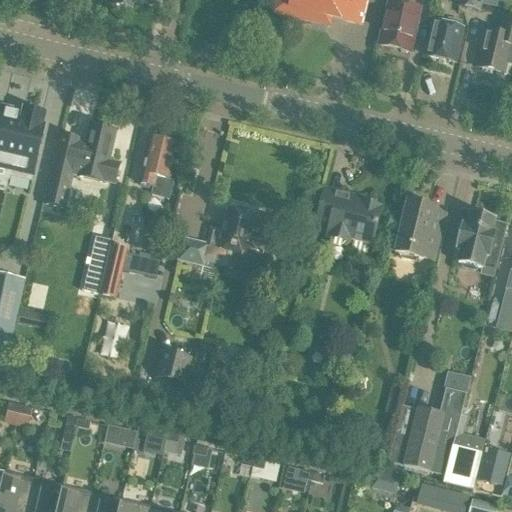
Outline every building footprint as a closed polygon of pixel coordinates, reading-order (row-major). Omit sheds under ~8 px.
[(133,3),(134,0),(115,0),(114,6),(132,10),(133,3)] [(134,0),(133,3),(158,9),(160,0),(134,0)] [(279,0),(276,15),(312,23),(313,19),(322,22),(323,17),(359,26),(364,0),(279,0)] [(481,0),(460,0),(459,6),(479,11),(481,0)] [(379,46),(411,54),(421,9),(389,2),(379,46)] [(486,31),(477,68),(504,75),(507,63),(511,64),(511,18),(501,16),(497,33),(486,31)] [(454,63),(462,28),(458,27),(459,23),(451,21),(450,25),(434,21),(426,57),(454,63)] [(23,113),(1,108),(0,113),(0,179),(8,181),(24,111),(23,110),(23,113)] [(44,115),(24,111),(8,181),(9,181),(10,177),(31,182),(44,128),(41,127),(44,115)] [(61,137),(44,206),(65,211),(74,178),(106,185),(106,184),(113,186),(119,165),(107,162),(114,132),(91,126),(87,143),(83,145),(82,148),(79,147),(80,142),(61,137)] [(177,147),(150,141),(140,187),(152,190),(151,196),(167,200),(167,201),(170,202),(175,180),(170,179),(177,147)] [(324,195),(316,228),(329,231),(327,239),(350,244),(350,241),(372,246),(381,209),(376,208),(374,204),(368,203),(365,205),(324,195)] [(397,230),(400,231),(394,254),(422,261),(423,260),(434,262),(446,216),(434,213),(435,209),(427,208),(428,204),(416,201),(415,205),(407,203),(406,206),(403,206),(397,230)] [(222,257),(230,259),(232,253),(246,256),(245,260),(261,263),(263,255),(264,255),(266,244),(267,244),(272,221),(228,211),(223,233),(210,230),(206,246),(184,240),(179,263),(203,269),(204,264),(220,268),(222,257)] [(496,269),(506,226),(494,223),(495,222),(490,221),(490,219),(488,218),(488,217),(479,215),(479,216),(476,215),(475,217),(471,216),(468,229),(463,228),(458,251),(462,252),(459,264),(464,266),(463,268),(466,269),(475,272),(475,271),(478,271),(478,269),(483,270),(484,266),(496,269)] [(98,297),(116,301),(128,251),(110,246),(98,297)] [(511,270),(497,329),(511,333),(511,270)] [(25,282),(0,276),(0,338),(11,341),(15,325),(18,310),(25,282)] [(99,296),(102,284),(87,280),(84,293),(99,296)] [(18,310),(15,325),(49,333),(52,318),(18,310)] [(11,341),(0,338),(0,385),(1,386),(11,341)] [(330,343),(317,340),(314,351),(327,354),(330,343)] [(163,355),(158,377),(184,384),(189,361),(163,355)] [(402,408),(388,465),(399,468),(398,473),(419,478),(420,478),(433,481),(434,476),(443,478),(454,437),(455,438),(459,423),(458,422),(463,403),(465,395),(448,392),(446,401),(441,418),(402,408)] [(385,414),(396,417),(399,403),(388,401),(385,414)] [(18,415),(20,407),(9,405),(7,413),(18,415)] [(20,407),(18,415),(20,415),(18,422),(29,424),(32,410),(20,407)] [(76,428),(78,420),(68,418),(66,426),(76,428)] [(78,420),(76,428),(88,431),(90,423),(78,420)] [(120,444),(122,432),(121,432),(107,429),(105,440),(120,444)] [(165,442),(167,433),(157,431),(155,440),(165,442)] [(167,433),(165,442),(166,442),(166,445),(165,444),(163,453),(163,454),(181,458),(186,438),(167,433)] [(444,479),(442,486),(473,493),(485,445),(468,441),(455,438),(454,437),(443,478),(444,479)] [(146,438),(143,453),(162,457),(163,453),(165,444),(165,442),(155,440),(146,438)] [(207,450),(196,447),(194,455),(205,458),(207,450)] [(510,456),(485,450),(478,481),(502,487),(510,456)] [(251,469),(253,460),(243,458),(241,466),(251,469)] [(253,460),(251,469),(264,471),(266,463),(253,460)] [(310,482),(312,474),(283,468),(279,487),(283,488),(283,491),(304,495),(305,493),(308,494),(311,482),(310,482)] [(25,511),(33,481),(4,474),(0,491),(0,511),(25,511)] [(325,477),(312,474),(310,482),(311,482),(308,494),(342,502),(347,482),(325,477)] [(56,511),(62,488),(33,481),(25,511),(56,511)] [(87,511),(92,495),(62,488),(56,511),(87,511)] [(118,511),(121,502),(92,495),(87,511),(118,511)] [(469,511),(496,511),(498,507),(473,501),(469,511)] [(149,511),(150,509),(121,502),(118,511),(149,511)]
